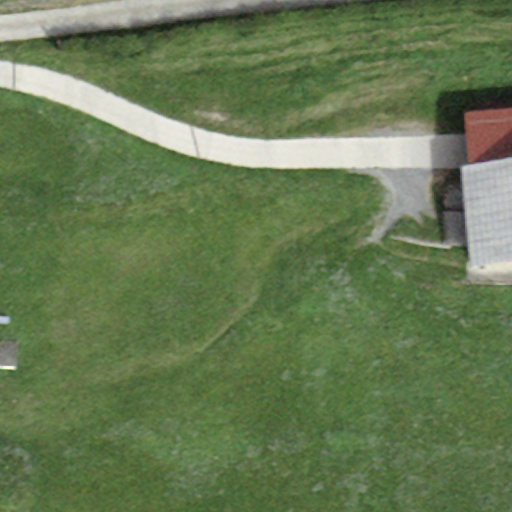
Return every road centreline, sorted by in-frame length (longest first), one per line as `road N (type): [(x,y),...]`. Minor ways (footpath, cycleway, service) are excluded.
road 1 (track): [(0,61),(206,134),(409,156)]
road 2 (track): [(288,0),(0,28)]
